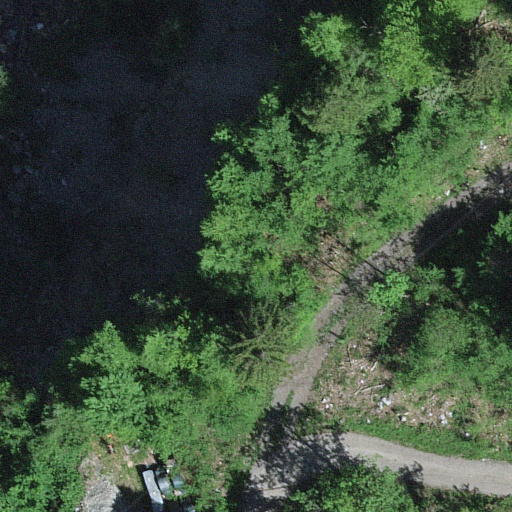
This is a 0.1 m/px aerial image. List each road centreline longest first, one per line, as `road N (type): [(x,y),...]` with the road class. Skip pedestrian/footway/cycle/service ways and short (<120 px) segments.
road 1 (track): [(283,449),(294,353),(406,247),(511,180)]
road 2 (track): [(259,511),(283,449),(511,478)]
